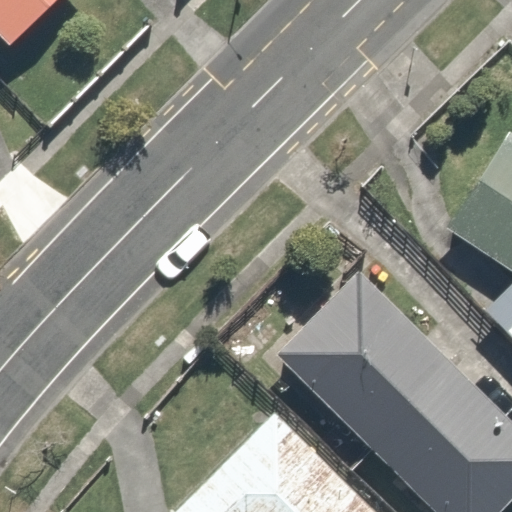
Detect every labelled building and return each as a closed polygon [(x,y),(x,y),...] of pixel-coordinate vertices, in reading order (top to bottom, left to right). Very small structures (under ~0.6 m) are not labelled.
[(0,0),(0,42),(39,0),(0,0)] [(511,135),(450,230),(511,270),(511,135)] [(488,511),(511,491),(511,416),(359,269),(255,344),(428,511),(488,511)] [(511,283),(485,310),(511,338),(511,283)] [(373,511),(272,410),(172,511),(373,511)]
